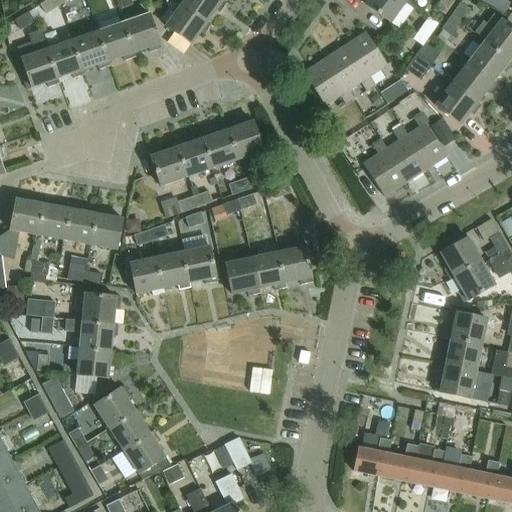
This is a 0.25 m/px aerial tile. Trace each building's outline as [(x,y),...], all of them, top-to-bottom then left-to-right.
[(46,13),(60,5),(57,0),(46,0),(40,4),(46,13)] [(226,2),(223,0),(183,0),(181,3),(206,21),(215,9),(219,12),(226,2)] [(391,22),(406,0),(362,0),(361,1),(391,22)] [(444,13),(453,0),(439,0),(435,7),(444,13)] [(451,15),(460,21),(469,8),(460,1),(451,15)] [(211,25),(206,21),(181,3),(165,26),(190,44),(199,31),(204,34),(211,25)] [(29,11),(15,20),(21,30),(35,21),(29,11)] [(149,52),(161,48),(149,13),(123,22),(133,51),(147,47),(149,52)] [(451,34),(460,21),(451,15),(442,27),(451,34)] [(135,56),(133,51),(123,22),(120,23),(118,18),(99,24),(101,30),(97,31),(108,60),(122,56),(123,61),(135,56)] [(423,46),(425,43),(438,25),(429,18),(413,40),(423,46)] [(511,25),(502,18),(501,19),(493,29),(485,40),(509,57),(511,53),(511,25)] [(59,83),(57,78),(56,78),(46,49),(48,48),(42,31),(29,35),(35,52),(21,57),(31,87),(46,82),(47,87),(59,83)] [(110,66),(108,60),(97,31),(72,40),(82,69),(96,65),(97,70),(110,66)] [(366,32),(345,46),(365,78),(369,76),(381,68),(387,77),(395,71),(389,61),(386,63),(366,32)] [(84,74),(82,69),(72,40),(48,48),(46,49),(56,78),(57,78),(71,73),(73,78),(84,74)] [(511,62),(511,59),(509,57),(485,40),(469,61),(493,79),(502,67),(506,70),(511,62)] [(420,58),(429,65),(439,51),(430,45),(420,58)] [(345,46),(324,59),(345,91),(348,89),(360,82),(366,91),(375,85),(369,76),(365,78),(345,46)] [(420,78),(429,65),(420,58),(411,71),(420,78)] [(324,59),(303,73),(323,105),(340,95),(346,104),(354,99),(348,89),(345,91),(324,59)] [(497,82),(493,79),(469,61),(453,82),(477,100),(486,89),(490,92),(497,82)] [(481,103),(477,100),(453,82),(436,105),(460,123),(469,110),(473,113),(481,103)] [(377,108),(383,103),(378,95),(371,99),(377,108)] [(408,134),(405,135),(426,168),(447,154),(427,122),(430,121),(423,111),(414,116),(420,126),(408,134)] [(456,137),(443,118),(431,126),(444,145),(456,137)] [(237,159),(263,150),(252,121),(237,126),(236,121),(224,125),(226,130),(237,159)] [(388,147),(385,148),(406,181),(426,168),(405,135),(408,134),(402,124),(394,130),(400,139),(388,147)] [(226,130),(213,135),(211,130),(199,134),(201,139),(212,168),(237,159),(226,130)] [(379,152),(364,162),(385,194),(406,181),(385,148),(388,147),(382,138),(373,143),(379,152)] [(187,177),(212,168),(201,139),(188,144),(186,139),(174,143),(176,148),(187,177)] [(161,186),(187,177),(176,148),(162,153),(160,148),(149,152),(161,186)] [(243,178),(247,188),(262,183),(259,172),(243,178)] [(232,194),(247,188),(243,178),(228,183),(232,194)] [(287,181),(271,187),(275,198),(291,192),(287,181)] [(193,195),(197,206),(212,201),(208,190),(193,195)] [(237,199),(241,209),(256,204),(253,193),(237,199)] [(36,235),(42,203),(28,201),(29,196),(16,194),(10,230),(7,248),(16,249),(20,232),(36,235)] [(182,211),(197,206),(193,195),(178,200),(182,211)] [(63,240),(69,208),(54,206),(55,201),(42,199),(42,203),(36,235),(63,240)] [(226,215),(241,209),(237,199),(222,204),(226,215)] [(182,213),(178,203),(163,208),(166,218),(182,213)] [(69,204),(69,208),(63,240),(90,245),(96,213),(95,213),(81,210),(82,206),(69,204)] [(96,208),(95,213),(96,213),(90,245),(116,250),(122,218),(107,215),(108,211),(96,208)] [(189,228),(205,222),(201,212),(186,217),(189,228)] [(140,232),(139,225),(135,222),(127,222),(128,233),(140,232)] [(149,230),(153,240),(168,235),(165,224),(149,230)] [(137,246),(153,240),(149,230),(134,235),(137,246)] [(496,251),(506,245),(498,232),(489,238),(496,251)] [(453,276),(480,260),(467,236),(439,252),(447,265),(442,268),(449,279),(453,276)] [(304,245),(277,251),(284,282),(299,279),(300,283),(312,281),(304,245)] [(511,255),(506,245),(496,251),(498,254),(486,261),(496,278),(508,271),(505,266),(511,262),(511,255)] [(209,246),(183,252),(189,282),(203,279),(204,284),(216,282),(209,246)] [(277,251),(251,257),(258,288),(272,285),(274,290),(285,287),(284,282),(277,251)] [(183,252),(157,257),(163,287),(177,284),(178,290),(190,287),(189,282),(183,252)] [(4,256),(0,257),(0,287),(13,284),(4,256)] [(157,257),(129,262),(136,293),(151,290),(152,295),(164,293),(163,287),(157,257)] [(251,257),(224,263),(231,294),(246,291),(248,296),(259,293),(258,288),(251,257)] [(29,272),(46,275),(48,263),(31,260),(29,272)] [(462,302),(494,285),(480,260),(453,276),(461,290),(456,292),(462,302)] [(83,282),(85,270),(69,267),(67,279),(83,282)] [(83,282),(98,284),(100,273),(85,270),(83,282)] [(82,321),(114,324),(115,310),(120,310),(121,298),(84,294),(82,321)] [(42,317),(53,318),(54,302),(27,299),(25,315),(42,317)] [(450,338),(482,343),(488,317),(456,311),(453,326),(448,325),(445,337),(450,338)] [(51,336),(53,318),(42,317),(40,335),(51,336)] [(117,337),(118,325),(114,324),(82,321),(66,320),(65,332),(80,333),(79,351),(111,354),(111,352),(112,337),(117,337)] [(477,369),(482,343),(450,338),(447,352),(442,351),(440,362),(444,363),(477,369)] [(0,362),(2,367),(18,358),(8,339),(0,343),(0,362)] [(115,352),(111,352),(111,354),(79,351),(76,378),(108,381),(110,365),(114,365),(115,352)] [(47,373),(49,357),(38,355),(36,372),(47,373)] [(471,397),(477,369),(444,363),(441,378),(436,377),(434,389),(471,397)] [(22,365),(8,372),(15,386),(29,379),(22,365)] [(508,404),(511,387),(500,385),(497,401),(508,404)] [(108,430),(134,412),(126,400),(130,397),(123,388),(93,409),(108,430)] [(32,422),(48,413),(38,395),(22,403),(32,422)] [(76,410),(68,398),(56,405),(63,418),(76,410)] [(123,452),(149,434),(141,422),(145,419),(138,409),(134,412),(108,430),(123,452)] [(422,423),(424,412),(415,410),(411,429),(420,431),(421,423),(422,423)] [(387,438),(390,424),(380,422),(376,436),(387,438)] [(76,449),(85,443),(77,429),(68,434),(76,449)] [(123,452),(138,475),(142,480),(171,466),(165,457),(156,444),(160,441),(153,431),(149,434),(123,452)] [(236,470),(250,463),(238,438),(223,445),(236,470)] [(357,448),(352,470),(380,476),(385,453),(387,454),(390,441),(379,439),(376,452),(357,448)] [(64,441),(49,449),(54,458),(69,450),(64,441)] [(0,468),(10,463),(0,443),(0,468)] [(84,462),(93,457),(85,443),(76,449),(84,462)] [(385,453),(380,476),(407,482),(412,459),(414,459),(417,447),(406,444),(403,457),(387,454),(385,453)] [(69,450),(54,458),(59,467),(74,459),(69,450)] [(412,459),(407,482),(433,488),(438,464),(440,465),(443,452),(433,450),(430,463),(414,459),(412,459)] [(438,464),(433,488),(461,493),(466,470),(468,470),(470,457),(460,455),(457,468),(440,465),(438,464)] [(74,459),(59,467),(63,476),(79,468),(74,459)] [(466,470),(461,493),(488,499),(493,475),(495,476),(498,463),(487,460),(484,474),(468,470),(466,470)] [(0,504),(25,491),(10,463),(0,468),(0,504)] [(182,476),(177,465),(163,472),(168,482),(182,476)] [(98,466),(89,471),(98,486),(107,481),(98,466)] [(79,468),(63,476),(68,485),(83,477),(79,468)] [(238,511),(234,504),(243,499),(231,475),(215,483),(227,506),(214,511),(238,511)] [(493,475),(488,499),(511,504),(511,475),(511,479),(495,476),(493,475)] [(83,477),(68,485),(73,494),(88,486),(83,477)] [(73,494),(65,499),(70,508),(93,496),(88,486),(73,494)] [(36,511),(25,491),(0,504),(0,511),(36,511)] [(210,511),(200,491),(185,498),(187,502),(185,503),(188,508),(190,507),(192,511),(210,511)] [(107,506),(109,511),(125,511),(119,500),(107,506)]
